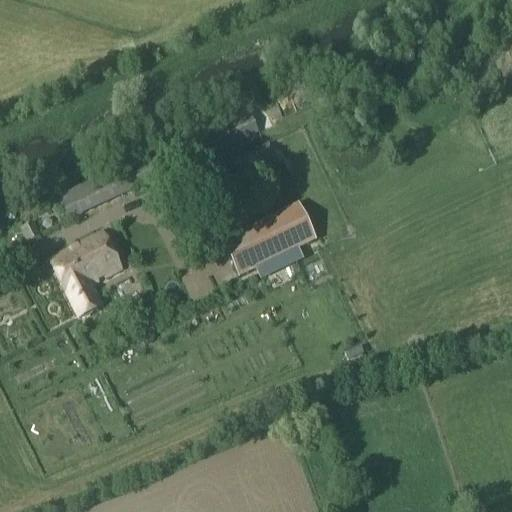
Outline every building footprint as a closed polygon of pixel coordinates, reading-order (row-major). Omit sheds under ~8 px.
[(247,111),(119,170),(131,196),(259,137),(247,111)] [(268,148),(234,165),(244,183),(277,167),(268,148)] [(222,174),(196,186),(205,205),(231,193),(222,174)] [(69,193),(53,201),(65,226),(80,219),(69,193)] [(302,215),(223,250),(240,287),(319,251),(302,215)] [(34,225),(20,232),(27,247),(41,240),(34,225)] [(104,239),(51,265),(78,322),(81,320),(84,322),(90,319),(91,316),(101,311),(89,288),(120,273),(104,239)]
